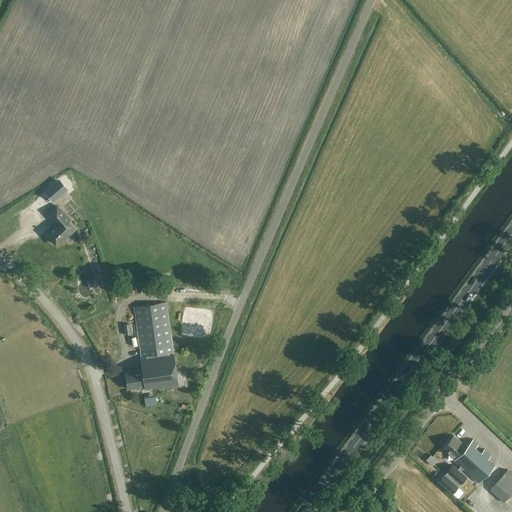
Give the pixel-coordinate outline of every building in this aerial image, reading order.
[(62,192),(55,184),(52,187),(59,195),(62,192)] [(64,239),(75,229),(65,219),(67,217),(57,206),(48,214),(57,225),(46,235),(51,241),(52,240),(56,244),(62,238),(64,239)] [(144,386),(145,389),(178,384),(174,354),(166,302),(134,307),(142,359),(140,359),(142,369),(125,372),(128,389),(144,386)] [(125,335),(131,334),(136,334),(135,323),(129,324),(124,325),(125,335)] [(453,435),(442,448),(455,459),(454,461),(465,471),(469,468),(474,473),(471,476),(478,483),(494,465),(488,459),(491,455),(484,449),(481,453),(475,447),(478,444),(473,439),(466,447),(453,435)] [(489,489),(504,502),(511,492),(511,473),(507,470),(489,489)]
